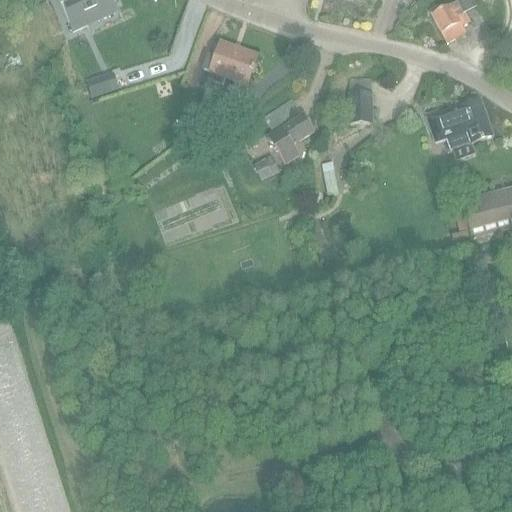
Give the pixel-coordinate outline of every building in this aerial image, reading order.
[(113,0),(56,0),(68,25),(69,25),(72,33),(87,27),(83,18),(115,4),(113,0)] [(447,9),(432,18),(447,46),(447,45),(466,35),(463,30),(472,25),(466,14),(464,15),(463,14),(462,15),(456,4),(447,9)] [(207,57),(202,72),(210,75),(208,82),(223,87),(225,79),(247,86),(251,73),(253,73),(255,68),(253,68),(257,58),(220,46),(215,60),(207,57)] [(112,75),(85,84),(90,99),(117,91),(112,75)] [(199,116),(223,124),(231,100),(207,93),(199,116)] [(348,95),(349,125),(371,124),(371,94),(348,95)] [(447,113),(427,120),(436,145),(445,142),(449,153),(473,145),(473,146),(494,138),(481,102),(451,113),(451,111),(447,113)] [(267,139),(283,166),(299,156),(292,146),(314,132),(303,116),(267,139)] [(254,170),(263,184),(280,174),(271,160),(254,170)] [(322,165),(327,198),(337,196),(332,164),(322,165)] [(472,240),(472,241),(511,230),(511,189),(462,202),(470,232),(469,232),(470,232),(472,240)] [(469,230),(451,235),(454,245),(472,240),(470,232),(469,232),(469,230)] [(494,254),(484,255),(485,264),(495,263),(494,254)]
